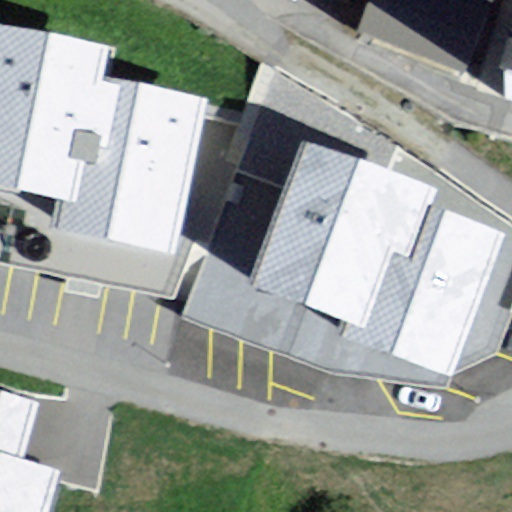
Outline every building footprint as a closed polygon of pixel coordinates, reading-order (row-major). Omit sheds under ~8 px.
[(372,0),(358,37),(466,79),(496,0),(372,0)] [(95,49),(0,35),(0,198),(75,209),(88,97),(95,49)] [(511,95),(511,56),(503,93),(511,95)] [(189,108),(88,97),(75,209),(71,244),(172,255),(189,108)] [(431,192),(309,146),(259,281),(359,318),(354,331),(446,365),(493,239),(423,213),(431,192)] [(1,468),(15,406),(0,402),(0,511),(32,511),(40,477),(1,468)]
